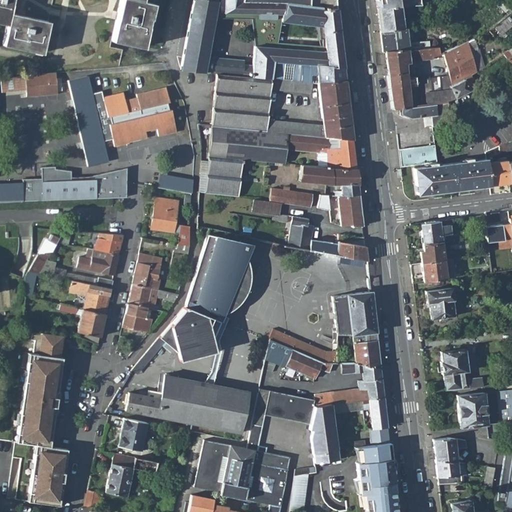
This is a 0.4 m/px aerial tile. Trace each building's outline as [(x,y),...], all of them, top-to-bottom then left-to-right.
[(47,21),(19,15),(8,13),(10,0),(0,0),(0,25),(5,26),(1,45),(40,53),(47,21)] [(143,45),(153,2),(153,1),(145,0),(120,0),(119,5),(112,39),(143,45)] [(243,61),(202,58),(212,0),(193,0),(180,66),(183,66),(182,68),(215,72),(251,76),(252,65),(243,64),(243,61)] [(271,62),(343,68),(336,9),(282,3),(244,3),(243,0),(223,0),(224,12),(224,13),(227,12),(227,10),(273,11),(273,15),(277,15),(281,15),(281,18),(280,21),(321,26),(325,51),(267,47),(266,62),(271,62)] [(243,0),(244,3),(282,3),(336,9),(334,0),(243,0)] [(400,13),(416,11),(415,2),(409,2),(398,2),(376,6),(379,31),(398,29),(402,29),(400,13)] [(511,21),(508,17),(496,26),(502,34),(511,26),(511,21)] [(382,52),(384,52),(420,49),(420,43),(408,44),(406,35),(399,35),(398,29),(379,31),(382,52)] [(443,52),(448,75),(450,86),(470,74),(475,71),(469,47),(476,44),(473,38),(456,46),(448,50),(443,52)] [(245,51),(245,41),(219,39),(218,49),(245,51)] [(267,47),(254,46),(252,65),(251,76),(269,78),(271,62),(266,62),(267,47)] [(420,49),(384,52),(391,108),(402,106),(445,102),(455,98),(449,88),(417,91),(416,80),(415,76),(406,78),(405,64),(409,63),(408,60),(423,59),(423,58),(428,57),(428,59),(438,58),(438,54),(440,53),(438,47),(429,48),(420,49)] [(269,78),(310,80),(316,81),(345,82),(343,68),(271,62),(269,78)] [(24,75),(26,96),(57,94),(55,72),(24,75)] [(266,117),(269,78),(251,76),(215,72),(211,125),(224,126),(233,126),(265,130),(266,117)] [(456,98),(469,90),(476,86),(470,74),(450,86),(449,88),(455,98),(456,98)] [(416,80),(417,91),(449,88),(450,86),(448,75),(416,80)] [(83,148),(87,166),(107,161),(102,141),(112,139),(114,146),(130,143),(129,142),(146,138),(144,130),(155,128),(158,137),(176,133),(166,89),(136,95),(137,97),(124,100),(123,94),(103,98),(102,92),(92,94),(88,76),(67,81),(72,100),(73,105),(82,142),(83,148)] [(322,124),(266,117),(265,130),(325,136),(340,139),(352,142),(345,82),(316,81),(322,124)] [(446,107),(459,104),(456,98),(455,98),(445,102),(446,107)] [(445,102),(402,106),(403,112),(410,114),(410,117),(430,115),(431,126),(449,124),(448,114),(446,107),(445,102)] [(200,155),(199,178),(199,192),(204,193),(211,125),(206,125),(198,125),(200,154),(200,155)] [(211,125),(204,193),(236,196),(240,158),(222,157),(225,126),(224,126),(211,125)] [(240,158),(282,162),(284,147),(319,151),(320,166),(299,164),(297,180),(330,183),(339,183),(340,183),(357,186),(352,142),(340,139),(325,136),(265,130),(233,126),(225,126),(222,157),(240,158)] [(499,155),(511,148),(511,139),(498,146),(499,155)] [(397,150),(399,167),(436,162),(434,145),(397,150)] [(486,162),(488,184),(508,182),(506,162),(505,157),(499,157),(497,157),(497,161),(486,162)] [(412,168),(416,194),(488,184),(486,162),(485,158),(412,168)] [(159,173),(158,188),(193,191),(194,176),(159,173)] [(76,178),(66,179),(67,199),(90,198),(89,186),(86,187),(81,182),(76,182),(76,179),(76,178)] [(9,202),(67,199),(66,179),(8,181),(9,198),(9,202)] [(84,179),(76,179),(76,182),(81,182),(86,187),(89,186),(90,198),(111,197),(124,196),(125,181),(89,183),(84,179)] [(357,186),(340,183),(339,183),(340,190),(334,190),(334,195),(335,195),(358,196),(357,186)] [(280,202),(309,206),(310,194),(296,192),(270,188),(268,201),(280,202)] [(326,194),(318,194),(316,207),(325,208),(328,208),(326,194)] [(350,226),(362,228),(358,196),(335,195),(338,221),(351,223),(350,226)] [(178,244),(189,246),(189,226),(174,224),(177,199),(155,197),(151,229),(180,233),(178,244)] [(268,201),(253,199),(251,211),(278,215),(280,202),(268,201)] [(307,220),(292,215),(287,214),(285,222),(288,223),(285,238),(283,237),(283,239),(280,239),(278,244),(308,251),(310,238),(311,225),(306,224),(307,220)] [(420,223),(421,231),(420,232),(422,244),(440,242),(439,234),(443,233),(444,235),(450,234),(448,219),(420,223)] [(509,223),(484,226),(486,242),(497,241),(498,248),(511,246),(510,238),(509,223)] [(63,242),(64,240),(69,240),(72,231),(64,230),(58,241),(63,242)] [(327,255),(366,265),(363,240),(354,235),(353,235),(351,244),(341,241),(343,234),(337,233),(333,242),(327,255)] [(185,305),(217,319),(250,245),(206,234),(185,305)] [(93,249),(117,254),(120,241),(98,237),(97,244),(95,243),(93,249)] [(308,251),(327,255),(333,242),(322,240),(321,240),(310,238),(308,251)] [(440,242),(422,244),(422,251),(419,251),(420,262),(442,260),(440,242)] [(178,244),(177,251),(188,253),(189,246),(178,244)] [(307,259),(258,247),(254,261),(304,273),(307,259)] [(93,249),(88,248),(85,258),(91,259),(93,249)] [(101,273),(113,276),(117,254),(93,249),(91,259),(85,258),(79,257),(76,269),(100,274),(101,273)] [(36,272),(52,275),(56,262),(46,259),(49,251),(37,252),(28,270),(36,272)] [(160,259),(138,254),(131,285),(152,289),(153,279),(156,279),(160,259)] [(366,265),(327,255),(330,284),(368,279),(366,265)] [(442,260),(420,262),(422,281),(452,277),(450,259),(442,260)] [(28,270),(24,277),(24,296),(31,297),(36,272),(28,270)] [(88,284),(110,289),(112,281),(97,278),(97,279),(75,274),(73,281),(88,284)] [(73,281),(72,281),(70,293),(78,295),(84,301),(82,310),(104,315),(110,290),(88,284),(73,281)] [(152,289),(131,285),(128,303),(146,307),(148,296),(153,297),(174,302),(177,295),(157,290),(152,289)] [(452,299),(450,287),(424,290),(425,303),(428,303),(430,319),(453,316),(451,299),(452,299)] [(375,332),(370,291),(331,297),(337,335),(343,334),(351,334),(375,332)] [(125,318),(123,323),(122,327),(149,333),(152,319),(145,317),(146,308),(146,307),(128,303),(127,303),(125,318)] [(61,305),(60,309),(77,313),(78,309),(61,305)] [(212,342),(211,336),(217,319),(185,305),(185,306),(159,336),(177,351),(212,342)] [(81,316),(77,332),(84,334),(84,338),(97,344),(99,337),(104,315),(82,310),(81,316)] [(272,329),(267,340),(323,363),(338,364),(338,359),(338,350),(324,351),(272,329)] [(33,452),(28,490),(32,491),(32,493),(31,501),(41,503),(59,505),(66,449),(49,446),(48,446),(50,431),(51,431),(60,366),(61,355),(58,355),(60,333),(30,330),(29,337),(34,338),(32,351),(31,360),(26,359),(17,432),(20,433),(19,441),(34,444),(38,444),(37,453),(33,452)] [(351,334),(354,357),(338,359),(338,364),(380,369),(375,332),(351,334)] [(263,358),(284,366),(285,365),(314,377),(318,369),(328,371),(331,365),(340,366),(341,372),(360,371),(362,380),(357,380),(358,388),(349,389),(315,393),(314,399),(312,407),(330,405),(361,400),(368,399),(383,397),(382,389),(380,369),(338,364),(323,363),(267,340),(263,358)] [(442,374),(444,390),(481,386),(480,377),(467,379),(463,349),(439,351),(441,361),(440,361),(441,374),(442,374)] [(128,398),(240,421),(246,391),(163,374),(159,397),(129,392),(128,398)] [(357,380),(348,380),(349,389),(358,388),(357,380)] [(246,450),(256,451),(264,415),(270,389),(259,387),(251,423),(247,442),(246,450)] [(264,415),(309,423),(308,428),(311,428),(309,436),(313,462),(338,459),(337,456),(346,455),(346,448),(358,446),(364,446),(363,439),(347,441),(347,445),(335,448),(330,405),(312,407),(314,399),(270,389),(264,415)] [(511,389),(495,391),(498,424),(511,422),(511,389)] [(486,425),(483,392),(455,395),(458,427),(486,425)] [(371,427),(387,425),(383,397),(368,399),(371,427)] [(125,410),(238,432),(240,421),(128,398),(125,410)] [(124,418),(118,446),(141,449),(146,422),(124,418)] [(370,445),(389,443),(387,429),(369,431),(370,445)] [(448,437),(432,439),(435,460),(456,461),(461,462),(464,462),(464,457),(455,456),(454,448),(465,447),(464,440),(448,437)] [(221,485),(282,496),(286,471),(289,459),(256,451),(246,450),(229,446),(203,441),(193,488),(219,494),(221,485)] [(391,454),(389,443),(370,445),(364,446),(358,446),(359,455),(391,454)] [(503,507),(511,507),(511,462),(511,453),(511,451),(505,450),(496,502),(504,503),(503,507)] [(158,462),(113,453),(105,492),(127,497),(133,469),(155,473),(158,462)] [(395,511),(393,490),(391,490),(390,483),(394,482),(391,454),(359,455),(354,456),(358,487),(356,487),(357,494),(361,494),(364,509),(368,508),(368,511),(395,511)] [(458,475),(456,461),(435,460),(437,477),(458,475)] [(456,461),(458,475),(460,475),(463,474),(465,475),(464,462),(461,462),(456,461)] [(155,473),(155,476),(162,477),(165,463),(158,462),(155,473)] [(314,473),(313,466),(295,468),(293,475),(306,474),(314,473)] [(486,466),(484,477),(492,479),(494,467),(486,466)] [(301,511),(306,474),(293,475),(289,504),(288,510),(301,511)] [(438,484),(459,482),(461,482),(460,475),(458,475),(437,477),(438,484)] [(483,486),(491,487),(492,479),(484,477),(483,486)] [(219,494),(218,496),(244,502),(244,500),(280,508),(282,496),(221,485),(219,494)] [(96,508),(100,492),(87,490),(84,506),(96,508)] [(211,504),(211,499),(189,494),(186,511),(242,511),(228,509),(228,507),(211,504)] [(470,511),(469,500),(449,502),(450,511),(470,511)]
